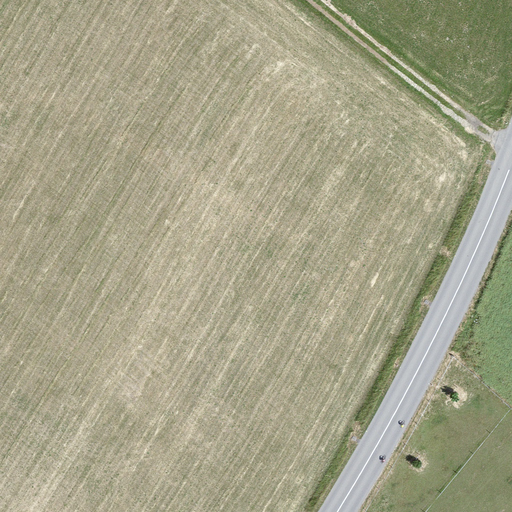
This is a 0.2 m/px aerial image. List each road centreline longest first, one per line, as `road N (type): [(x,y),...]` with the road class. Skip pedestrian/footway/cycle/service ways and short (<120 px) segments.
road 1 (tertiary): [(511,161),(434,349),(338,511)]
road 2 (track): [(511,146),(312,0)]
